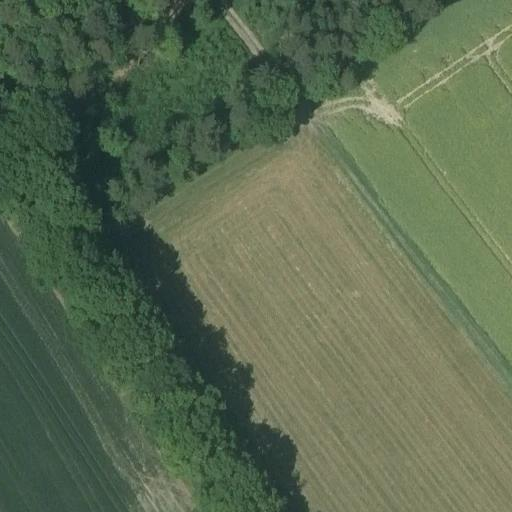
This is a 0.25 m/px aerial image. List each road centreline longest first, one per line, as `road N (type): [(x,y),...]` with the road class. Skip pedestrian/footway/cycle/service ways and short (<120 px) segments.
road 1 (track): [(0,175),(33,160),(62,165),(108,213),(287,88),(217,0)]
road 2 (track): [(0,183),(214,511)]
